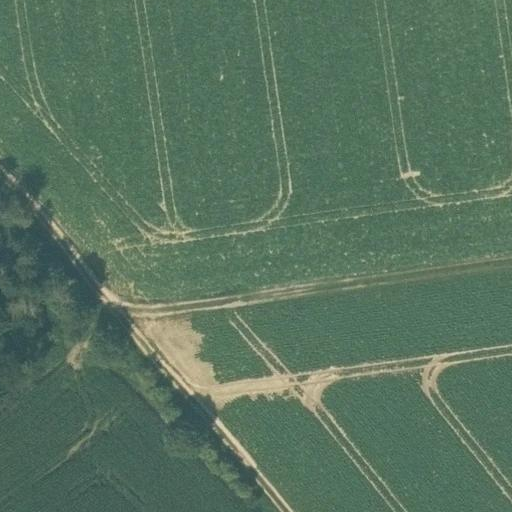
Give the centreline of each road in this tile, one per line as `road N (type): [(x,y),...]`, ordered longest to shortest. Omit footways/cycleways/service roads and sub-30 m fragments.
road 1 (track): [(277,511),(112,321),(0,169)]
road 2 (track): [(511,263),(112,321)]
